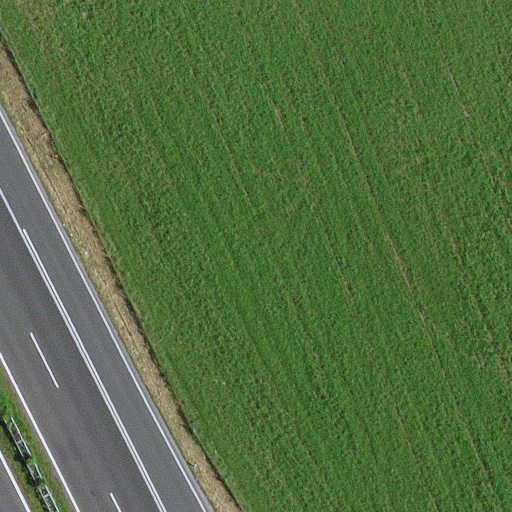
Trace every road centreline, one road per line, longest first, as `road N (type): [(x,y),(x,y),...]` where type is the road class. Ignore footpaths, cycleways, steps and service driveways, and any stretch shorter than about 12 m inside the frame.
road 1 (motorway): [(177,511),(0,210)]
road 2 (motorway): [(122,511),(0,266)]
